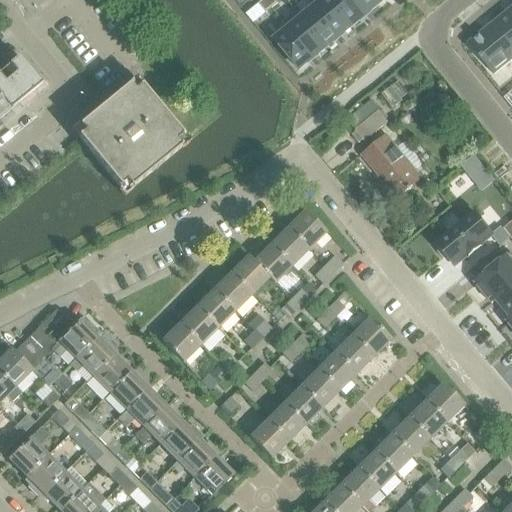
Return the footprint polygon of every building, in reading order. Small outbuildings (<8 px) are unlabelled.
[(264,0),(263,0),(258,5),(266,14),(272,9),(264,0)] [(274,0),(264,0),(272,9),(278,5),(274,0)] [(329,0),(325,0),(315,9),(339,38),(352,28),(329,0)] [(329,0),(352,28),(365,17),(351,0),(329,0)] [(351,0),(365,17),(378,6),(373,0),(351,0)] [(511,8),(493,24),(511,46),(511,8)] [(303,19),(302,19),(326,49),(339,38),(315,9),(303,19)] [(298,13),(284,25),(288,31),(289,30),(313,59),(326,49),(302,19),(303,19),(298,13)] [(511,46),(493,24),(468,45),(494,76),(511,61),(511,46)] [(288,31),(275,41),(299,71),(313,59),(289,30),(288,31)] [(19,58),(0,73),(0,97),(11,111),(20,103),(24,107),(35,98),(32,94),(41,86),(19,58)] [(397,84),(382,95),(393,110),(403,102),(401,100),(406,97),(397,84)] [(104,107),(79,127),(84,134),(79,139),(98,162),(97,163),(99,166),(100,165),(120,189),(125,184),(130,190),(155,170),(156,171),(157,169),(157,168),(180,149),(175,143),(182,138),(162,114),(163,113),(161,111),(160,111),(140,88),(134,93),(129,86),(114,98),(113,97),(103,106),(104,107)] [(0,97),(0,119),(11,111),(0,97)] [(369,102),(346,121),(357,134),(352,137),(359,146),(363,142),(364,143),(365,142),(387,124),(378,113),(369,102)] [(387,137),(363,157),(376,173),(378,171),(399,198),(422,180),(387,137)] [(482,193),(495,182),(474,157),(461,168),(482,193)] [(304,211),(286,229),(307,250),(325,232),(304,211)] [(476,215),(438,246),(440,249),(439,254),(445,261),(450,261),(456,268),(469,258),(470,259),(482,249),(481,248),(494,237),(476,215)] [(511,222),(503,230),(510,240),(511,238),(511,222)] [(286,229),(269,246),(290,267),(307,250),(286,229)] [(269,246),(253,263),(268,278),(267,278),(273,284),(290,267),(269,246)] [(511,255),(475,284),(491,304),(511,287),(511,254),(511,255)] [(248,257),(230,274),(251,295),(267,278),(268,278),(253,263),(248,257)] [(333,258),(324,267),(332,275),(341,266),(333,258)] [(321,287),(332,275),(324,267),(313,279),(321,287)] [(230,274),(214,291),(234,312),(251,295),(230,274)] [(511,287),(491,304),(492,305),(496,302),(511,320),(507,323),(507,324),(511,319),(511,287)] [(214,291),(196,309),(216,330),(234,312),(214,291)] [(300,291),(290,301),(298,309),(308,299),(300,291)] [(335,302),(325,312),(333,320),(343,310),(342,309),(349,302),(342,295),(335,302)] [(287,319),(298,309),(290,301),(280,311),(287,319)] [(196,309),(179,326),(200,346),(216,330),(196,309)] [(343,310),(333,320),(339,325),(349,315),(344,310),(343,310)] [(56,311),(37,329),(46,338),(64,321),(64,320),(56,311)] [(322,331),(333,320),(325,312),(314,323),(322,331)] [(58,342),(73,328),(64,320),(64,321),(46,338),(54,346),(58,342)] [(58,342),(75,359),(97,338),(80,321),(73,328),(58,342)] [(368,321),(351,338),(372,359),(389,342),(368,321)] [(263,322),(253,331),(261,339),(270,330),(263,322)] [(182,364),(200,346),(179,326),(161,344),(182,364)] [(37,329),(30,337),(47,354),(54,346),(46,338),(37,329)] [(251,350),(261,339),(253,331),(243,342),(251,350)] [(301,336),(291,346),(299,354),(307,362),(317,353),(309,345),(301,336)] [(38,362),(47,354),(30,337),(21,345),(38,362)] [(81,365),(92,376),(114,355),(97,338),(75,359),(69,365),(75,371),(81,365)] [(351,338),(334,355),(355,376),(372,359),(351,338)] [(21,345),(13,353),(30,370),(38,362),(21,345)] [(288,365),(299,354),(291,346),(280,357),(288,365)] [(10,350),(0,360),(0,375),(14,389),(15,387),(31,371),(30,370),(13,353),(10,350)] [(95,379),(110,394),(131,373),(114,355),(92,376),(95,379)] [(229,355),(219,366),(227,374),(237,363),(229,355)] [(334,355),(317,372),(338,393),(355,376),(334,355)] [(53,381),(61,373),(52,364),(44,372),(53,381)] [(217,383),(227,374),(219,366),(209,375),(217,383)] [(263,366),(253,375),(262,384),(271,374),(263,366)] [(317,372),(300,389),(321,410),(338,393),(317,372)] [(61,373),(53,381),(64,392),(72,384),(61,373)] [(110,394),(127,411),(148,390),(131,373),(110,394)] [(0,375),(0,402),(7,395),(13,402),(21,394),(15,387),(14,389),(0,375)] [(251,395),(262,384),(253,375),(242,387),(251,395)] [(441,386),(425,402),(445,423),(462,407),(441,386)] [(300,389),(283,406),(304,426),(321,410),(300,389)] [(135,419),(143,428),(165,407),(151,393),(148,390),(127,411),(118,420),(126,428),(135,419)] [(41,401),(48,408),(58,399),(51,391),(41,401)] [(227,417),(238,406),(230,399),(219,410),(227,417)] [(425,402),(407,419),(428,440),(445,423),(425,402)] [(71,413),(81,423),(89,415),(79,405),(71,413)] [(283,406),(267,422),(288,443),(304,426),(283,406)] [(152,436),(160,445),(182,424),(165,407),(143,428),(135,437),(143,445),(152,436)] [(62,428),(69,435),(75,429),(69,422),(58,411),(52,418),(62,428)] [(26,415),(16,426),(23,433),(34,423),(26,415)] [(91,433),(99,425),(89,415),(81,423),(91,433)] [(407,419),(390,436),(411,457),(428,440),(407,419)] [(270,461),(288,443),(267,422),(249,440),(270,461)] [(161,446),(177,462),(198,441),(182,424),(160,445),(161,446)] [(106,432),(99,425),(91,433),(98,440),(106,432)] [(14,443),(23,433),(16,426),(6,435),(14,443)] [(480,446),(490,435),(483,428),(473,438),(480,446)] [(76,442),(82,436),(75,429),(69,435),(76,442)] [(98,440),(105,447),(113,439),(106,432),(98,440)] [(76,442),(86,452),(92,445),(82,436),(76,442)] [(394,474),(411,457),(390,436),(373,453),(394,474)] [(113,439),(105,447),(115,457),(123,449),(113,439)] [(9,461),(26,478),(47,457),(30,440),(9,461)] [(185,470),(194,479),(215,458),(198,441),(177,462),(171,468),(179,476),(185,470)] [(103,456),(92,445),(86,452),(96,462),(103,456)] [(453,446),(445,455),(450,460),(459,452),(453,446)] [(133,460),(123,449),(115,457),(125,468),(133,460)] [(450,460),(449,461),(457,469),(466,460),(459,452),(450,460)] [(377,492),(394,474),(373,453),(356,471),(377,492)] [(26,478),(43,495),(64,474),(47,457),(26,478)] [(218,461),(215,458),(194,479),(211,496),(232,475),(218,461)] [(445,480),(457,469),(449,461),(438,473),(445,480)] [(502,462),(492,472),(500,481),(511,470),(502,462)] [(43,495),(60,511),(81,491),(86,485),(70,468),(64,474),(43,495)] [(110,476),(120,486),(126,479),(116,469),(110,476)] [(356,471),(340,487),(360,508),(364,511),(370,511),(375,508),(367,501),(377,492),(356,471)] [(490,491),(500,481),(492,472),(482,482),(490,491)] [(139,482),(148,491),(156,483),(147,473),(139,482)] [(136,490),(126,479),(120,486),(130,496),(136,490)] [(60,511),(59,511),(93,511),(98,508),(104,501),(105,500),(88,483),(86,485),(81,491),(60,511)] [(167,494),(156,483),(148,491),(159,502),(167,494)] [(425,486),(416,496),(423,503),(433,494),(425,486)] [(340,487),(322,504),(329,511),(356,511),(360,508),(340,487)] [(464,491),(453,502),(460,509),(471,499),(469,496),(464,491)] [(408,511),(414,511),(423,503),(416,496),(404,507),(408,511)] [(93,511),(111,511),(113,510),(104,501),(98,508),(93,511)] [(443,511),(457,511),(460,510),(460,509),(453,502),(443,511)]
